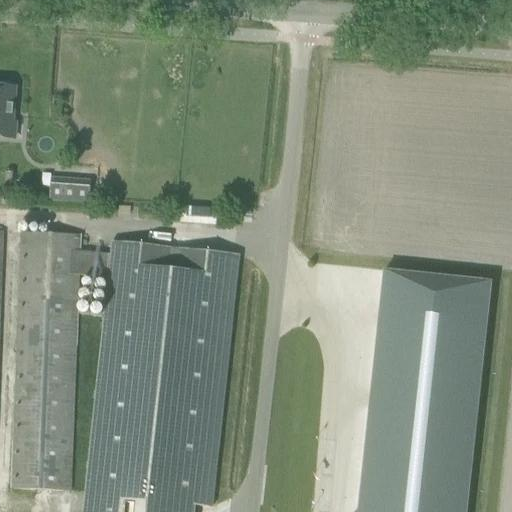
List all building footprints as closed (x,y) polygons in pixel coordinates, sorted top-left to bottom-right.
[(0,137),(15,139),(19,88),(12,87),(12,84),(0,82),(0,137)] [(50,201),(90,204),(91,182),(51,179),(50,201)] [(12,489),(70,491),(79,276),(80,252),(80,235),(22,233),(12,489)] [(111,256),(80,252),(79,276),(109,279),(86,494),(83,511),(152,511),(154,502),(212,508),(239,255),(113,242),(111,256)] [(384,271),(358,511),(466,511),(492,283),(386,271),(384,271)]
